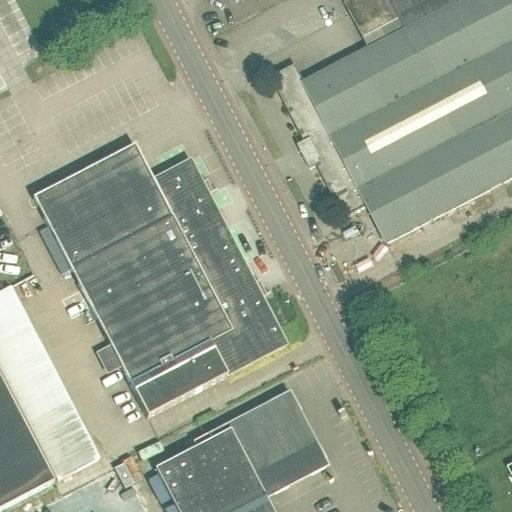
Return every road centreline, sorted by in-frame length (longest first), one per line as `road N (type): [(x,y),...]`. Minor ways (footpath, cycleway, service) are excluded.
road 1 (tertiary): [(425,511),(160,0)]
road 2 (unknown): [(308,285),(511,183)]
